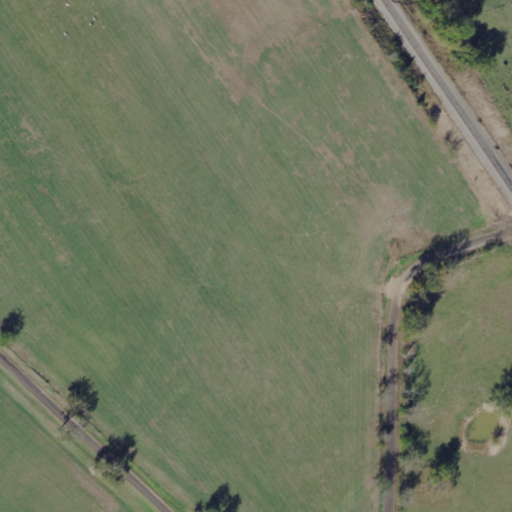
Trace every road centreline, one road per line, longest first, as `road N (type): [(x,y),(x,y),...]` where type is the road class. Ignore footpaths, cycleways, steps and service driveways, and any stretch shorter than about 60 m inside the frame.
road 1 (residential): [(511,233),(437,261),(406,293),(393,511)]
road 2 (residential): [(171,511),(0,352)]
